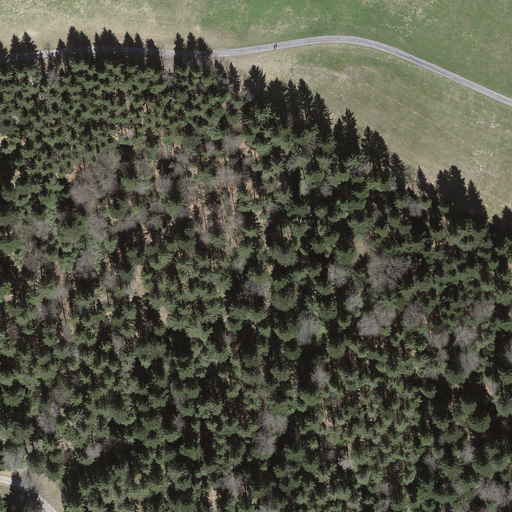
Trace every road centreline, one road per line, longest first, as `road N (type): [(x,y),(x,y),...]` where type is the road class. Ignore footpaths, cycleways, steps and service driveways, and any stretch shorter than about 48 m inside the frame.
road 1 (track): [(129,49),(197,54),(363,41),(511,102)]
road 2 (track): [(129,49),(0,60)]
